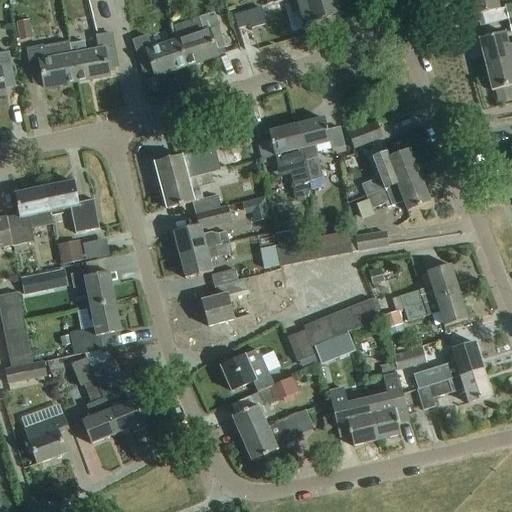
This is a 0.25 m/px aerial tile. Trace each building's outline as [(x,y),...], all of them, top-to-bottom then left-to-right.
[(333,0),(293,0),(268,7),(269,9),(274,7),(279,21),(293,16),(289,3),(298,0),(305,0),(312,24),(338,17),(333,0)] [(496,0),(468,0),(473,18),(499,11),(496,0)] [(174,29),(178,43),(187,68),(218,58),(216,51),(225,48),(214,16),(174,29)] [(30,23),(17,25),(19,40),(32,38),(30,23)] [(479,41),(485,67),(511,60),(511,47),(509,48),(505,35),(479,41)] [(85,43),(70,46),(77,84),(110,78),(108,71),(118,69),(112,36),(97,39),(100,53),(87,55),(85,43)] [(187,68),(178,43),(152,52),(147,38),(133,43),(144,75),(153,72),(155,78),(187,68)] [(70,46),(69,39),(65,40),(66,45),(42,49),(28,51),(34,85),(43,83),(45,90),(77,84),(70,46)] [(0,97),(6,97),(4,90),(14,88),(8,55),(0,56),(0,97)] [(511,60),(485,67),(492,93),(511,88),(511,60)] [(330,144),(328,134),(324,120),(296,127),(310,183),(320,180),(323,180),(315,148),(330,144)] [(376,124),(348,135),(354,151),(382,141),(376,124)] [(310,183),(296,127),(269,134),(275,158),(290,154),(298,186),(310,183)] [(267,144),(258,146),(262,162),(271,160),(267,144)] [(208,164),(185,170),(182,158),(170,161),(170,160),(166,161),(167,162),(155,165),(161,188),(222,172),(216,152),(205,155),(208,164)] [(367,201),(420,178),(409,152),(387,160),(391,170),(378,175),(380,180),(362,187),(367,201)] [(222,172),(161,188),(167,211),(190,205),(194,204),(191,192),(215,186),(212,175),(222,173),(222,172)] [(367,201),(368,203),(371,211),(386,206),(387,210),(404,204),(408,214),(430,205),(420,178),(367,201)] [(320,180),(310,183),(313,192),(323,190),(320,180)] [(74,184),(45,190),(50,215),(71,210),(76,236),(100,231),(94,202),(79,205),(74,184)] [(19,217),(7,220),(12,248),(34,244),(29,219),(50,215),(45,190),(15,196),(19,217)] [(194,219),(219,213),(215,199),(194,204),(190,205),(194,219)] [(371,211),(368,203),(356,208),(360,222),(374,217),(371,211)] [(248,208),(252,224),(268,220),(264,204),(248,208)] [(200,227),(202,233),(232,225),(228,211),(219,213),(194,219),(197,228),(200,227)] [(0,250),(12,248),(7,220),(0,221),(0,250)] [(200,227),(197,228),(173,234),(180,258),(206,250),(230,244),(227,234),(218,236),(212,234),(203,237),(202,233),(200,227)] [(337,236),(341,258),(353,255),(348,234),(337,236)] [(329,260),(341,258),(337,236),(325,239),(329,260)] [(386,236),(356,240),(358,253),(388,248),(386,236)] [(86,256),(110,253),(108,237),(84,240),(86,256)] [(325,239),(312,241),(317,262),(329,260),(325,239)] [(312,241),(300,243),(304,265),(317,262),(312,241)] [(57,247),(61,266),(84,261),(80,242),(57,247)] [(292,267),(304,265),(300,243),(288,246),(292,267)] [(206,250),(180,258),(186,281),(212,274),(209,262),(233,256),(230,244),(206,250)] [(292,267),(288,246),(276,248),(280,269),(292,267)] [(427,274),(432,289),(401,299),(404,312),(459,295),(450,267),(427,274)] [(381,271),(369,274),(373,287),(384,283),(381,271)] [(212,278),(215,289),(239,283),(238,282),(236,272),(212,278)] [(86,287),(91,309),(115,304),(109,274),(88,279),(87,273),(71,277),(74,290),(86,287)] [(21,281),(22,283),(24,293),(25,298),(32,296),(34,296),(48,293),(45,276),(36,278),(23,280),(21,281)] [(239,283),(215,289),(218,300),(202,304),(208,329),(235,322),(228,298),(249,293),(245,280),(238,282),(239,283)] [(286,296),(282,285),(263,292),(266,302),(286,296)] [(0,311),(21,308),(18,295),(0,298),(0,311)] [(467,322),(459,295),(404,312),(408,324),(429,318),(425,306),(436,302),(444,329),(467,322)] [(361,306),(369,326),(380,321),(372,301),(361,306)] [(115,304),(91,309),(95,331),(71,336),(72,339),(73,346),(75,358),(103,352),(100,338),(121,334),(115,304)] [(358,330),(369,326),(361,306),(349,310),(358,330)] [(23,320),(21,308),(0,311),(0,313),(2,323),(23,320)] [(346,335),(358,330),(349,310),(338,315),(346,335)] [(398,313),(382,318),(386,332),(402,327),(398,313)] [(338,315),(327,319),(335,340),(346,335),(338,315)] [(327,319),(315,324),(323,344),(335,340),(327,319)] [(26,331),(23,320),(2,323),(4,335),(26,331)] [(323,344),(315,324),(304,329),(306,333),(312,349),(323,344)] [(28,342),(26,331),(4,335),(6,346),(28,342)] [(306,333),(287,340),(297,365),(315,357),(311,349),(312,349),(306,333)] [(72,339),(61,341),(62,348),(73,346),(72,339)] [(30,354),(28,342),(6,346),(9,358),(30,354)] [(419,385),(421,391),(483,372),(475,345),(452,352),(456,367),(425,377),(427,382),(419,385)] [(422,349),(393,358),(398,374),(427,366),(422,349)] [(33,365),(30,354),(9,358),(11,369),(33,365)] [(255,384),(259,395),(269,390),(278,385),(273,372),(265,376),(256,354),(245,359),(245,358),(221,369),(232,394),(255,384)] [(104,402),(108,413),(109,413),(118,436),(144,425),(135,402),(125,407),(113,377),(119,374),(115,362),(92,371),(97,383),(96,383),(104,402)] [(45,364),(33,366),(33,365),(11,369),(11,371),(6,372),(9,386),(48,379),(45,364)] [(388,398),(368,403),(377,443),(401,438),(398,428),(409,425),(405,407),(402,399),(415,395),(410,379),(398,383),(396,375),(393,367),(381,370),(388,398)] [(483,372),(421,391),(417,392),(423,413),(435,409),(433,401),(453,395),(464,392),(469,406),(492,399),(483,372)] [(269,390),(259,395),(265,408),(297,394),(292,382),(279,387),(278,385),(269,390)] [(104,402),(96,383),(84,388),(92,407),(104,402)] [(377,443),(368,403),(348,408),(343,390),(328,394),(334,418),(346,416),(347,422),(354,449),(377,443)] [(233,420),(242,442),(268,430),(258,408),(233,420)] [(109,413),(108,413),(82,424),(91,447),(118,436),(109,413)] [(62,415),(37,424),(24,428),(37,466),(67,456),(59,436),(69,432),(62,415)] [(268,430),(242,442),(252,464),(277,452),(273,443),(280,440),(284,448),(304,439),(301,433),(309,430),(303,415),(268,430)]
